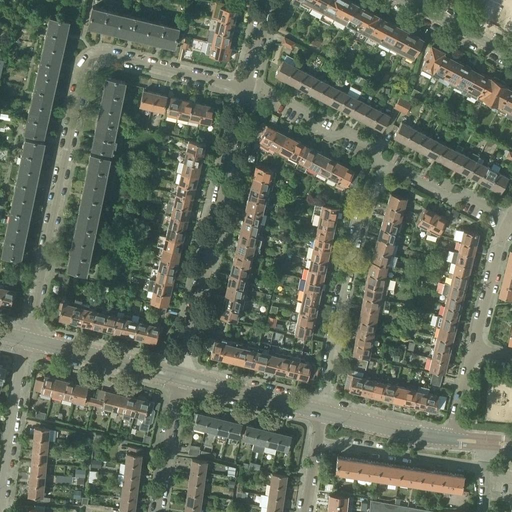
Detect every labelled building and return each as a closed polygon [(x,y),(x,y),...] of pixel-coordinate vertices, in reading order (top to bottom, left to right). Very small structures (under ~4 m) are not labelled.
[(285,29),(300,0),(291,0),(292,1),(290,2),(289,10),(286,15),(280,12),(277,25),(285,29)] [(314,0),(312,5),(311,6),(323,12),(328,0),(314,0)] [(330,25),(334,18),(343,0),(328,0),(323,12),(319,19),(330,25)] [(356,3),(349,0),(343,0),(334,18),(345,23),(346,22),(356,3)] [(234,23),(237,10),(228,8),(229,4),(216,1),(212,18),(217,19),(234,23)] [(351,26),(357,29),(367,9),(356,3),(346,22),(352,25),(351,26)] [(93,6),(88,25),(117,32),(122,13),(93,6)] [(357,29),(368,35),(378,15),(367,9),(357,29)] [(150,20),(122,13),(117,32),(146,39),(150,20)] [(378,15),(368,35),(367,36),(379,42),(389,21),(378,15)] [(44,45),(63,49),(69,20),(50,16),(44,45)] [(234,24),(234,23),(217,19),(212,18),(209,29),(215,31),(231,35),(234,24)] [(150,20),(146,39),(174,46),(179,27),(150,20)] [(400,27),(389,21),(379,42),(390,47),(400,27)] [(296,35),(299,29),(294,26),(291,32),(296,35)] [(390,47),(401,53),(412,33),(407,30),(400,27),(390,47)] [(231,35),(215,31),(212,42),(229,46),(229,45),(231,36),(231,35)] [(414,57),(423,39),(412,33),(401,53),(407,56),(408,54),(414,57)] [(331,37),(325,34),(320,45),(325,47),(331,37)] [(289,54),(295,42),(285,36),(282,42),(285,43),(283,50),(289,54)] [(321,42),(311,37),(308,42),(319,48),(320,45),(321,42)] [(217,58),(218,56),(228,58),(231,46),(229,45),(229,46),(212,42),(209,54),(211,54),(210,57),(217,58)] [(44,45),(37,74),(56,78),(63,49),(44,45)] [(433,71),(443,54),(444,52),(432,45),(430,47),(425,57),(423,65),(433,71)] [(450,55),(444,52),(443,54),(433,71),(440,74),(438,77),(443,80),(454,60),(449,57),(450,55)] [(275,74),(286,80),(294,65),(283,59),(275,74)] [(459,62),(454,60),(443,80),(448,82),(449,79),(456,83),(465,65),(459,61),(459,62)] [(305,71),(294,65),(286,80),(297,86),(305,71)] [(461,89),(465,91),(475,71),(471,69),(471,68),(465,65),(456,83),(462,86),(461,89)] [(315,76),(305,71),(297,86),(307,91),(315,76)] [(470,90),(478,94),(487,78),(488,76),(487,75),(487,76),(481,73),(481,74),(475,71),(465,91),(469,93),(470,90)] [(50,107),(56,78),(37,74),(31,103),(50,107)] [(326,82),(315,76),(307,91),(318,97),(326,82)] [(488,76),(487,78),(478,94),(489,100),(500,80),(495,77),(494,77),(493,79),(488,76)] [(106,77),(100,106),(119,110),(125,81),(106,77)] [(364,86),(367,80),(361,77),(358,83),(364,86)] [(500,80),(489,100),(500,106),(509,90),(510,89),(510,88),(504,85),(505,84),(505,82),(500,80)] [(337,87),(326,82),(318,97),(329,102),(337,87)] [(329,102),(339,108),(347,93),(337,87),(329,102)] [(511,89),(510,89),(509,90),(500,106),(506,110),(505,113),(509,115),(511,110),(511,89)] [(152,107),(155,92),(144,90),(140,105),(152,107)] [(167,95),(155,92),(152,107),(164,110),(167,95)] [(358,98),(347,93),(339,108),(350,113),(358,98)] [(167,113),(178,115),(182,99),(171,96),(167,113)] [(412,103),(400,96),(394,107),(406,113),(412,103)] [(368,104),(358,98),(350,113),(361,119),(368,104)] [(193,101),(182,99),(178,115),(189,118),(193,101)] [(189,118),(199,120),(203,104),(193,101),(189,118)] [(44,136),(50,107),(31,103),(25,132),(44,136)] [(215,106),(203,104),(199,120),(211,123),(211,121),(213,122),(215,115),(213,115),(215,106)] [(379,109),(368,104),(361,119),(371,125),(379,109)] [(114,138),(119,110),(100,106),(95,134),(114,138)] [(390,115),(379,109),(371,125),(382,130),(390,115)] [(405,142),(413,127),(402,121),(394,136),(405,142)] [(260,144),(267,148),(277,129),(268,124),(259,140),(261,141),(260,144)] [(423,133),(413,127),(405,142),(415,148),(423,133)] [(286,134),(277,129),(267,148),(268,147),(277,152),(286,134)] [(434,138),(423,133),(415,148),(426,153),(434,138)] [(114,151),(116,139),(114,138),(95,134),(92,147),(111,151),(114,151)] [(277,152),(287,157),(296,139),(286,134),(277,152)] [(20,166),(39,170),(45,141),(26,137),(20,166)] [(445,144),(434,138),(426,153),(436,159),(445,144)] [(189,139),(186,151),(203,155),(206,143),(189,139)] [(306,144),(296,139),(287,157),(297,162),(306,144)] [(297,162),(306,168),(316,150),(306,144),(297,162)] [(455,149),(445,144),(436,159),(447,164),(455,149)] [(466,155),(455,149),(447,164),(458,170),(466,155)] [(326,155),(316,150),(306,168),(316,173),(326,155)] [(186,151),(184,162),(201,166),(203,155),(186,151)] [(104,185),(110,157),(91,153),(85,182),(104,185)] [(335,160),(326,155),(316,173),(326,178),(335,160)] [(476,160),(466,155),(458,170),(468,176),(476,160)] [(335,184),(345,165),(335,160),(326,178),(335,183),(335,184)] [(487,166),(476,160),(468,176),(479,181),(487,166)] [(201,166),(184,162),(181,172),(198,176),(201,166)] [(479,181),(490,187),(498,172),(500,167),(494,163),(491,168),(487,166),(479,181)] [(256,165),(253,176),(273,181),(276,170),(256,165)] [(346,185),(349,180),(356,184),(360,176),(360,175),(359,174),(359,173),(358,172),(357,171),(345,165),(335,184),(342,188),(344,184),(346,185)] [(39,170),(20,166),(14,195),(33,199),(39,170)] [(181,172),(178,183),(195,187),(198,176),(181,172)] [(509,177),(498,172),(490,187),(501,192),(509,177)] [(253,176),(251,187),(271,192),(273,181),(253,176)] [(79,210),(98,214),(104,185),(85,182),(79,210)] [(195,187),(178,183),(176,194),(193,198),(195,187)] [(251,187),(248,198),(268,202),(271,192),(251,187)] [(391,192),(387,204),(403,209),(407,197),(391,192)] [(176,194),(173,205),(190,208),(193,198),(176,194)] [(27,228),(33,199),(14,195),(8,224),(27,228)] [(248,198),(246,208),(265,213),(268,202),(248,198)] [(317,213),(337,217),(339,206),(319,202),(317,213)] [(400,220),(403,209),(387,204),(384,215),(400,220)] [(190,208),(173,205),(171,215),(188,219),(190,208)] [(425,207),(417,221),(428,227),(436,212),(425,207)] [(263,224),(265,213),(246,208),(243,219),(263,224)] [(73,239),(92,243),(98,214),(79,210),(73,239)] [(459,212),(453,210),(449,218),(455,221),(459,212)] [(446,218),(436,212),(428,227),(427,229),(426,232),(437,235),(446,218)] [(317,213),(314,224),(334,228),(337,217),(317,213)] [(188,219),(171,215),(168,226),(185,230),(188,219)] [(384,215),(381,227),(397,231),(400,220),(384,215)] [(263,224),(243,219),(241,230),(260,235),(263,224)] [(2,253),(21,257),(27,228),(8,224),(2,253)] [(334,228),(314,224),(312,235),(332,239),(334,228)] [(168,226),(166,237),(183,240),(185,230),(168,226)] [(381,227),(378,238),(394,242),(397,231),(381,227)] [(453,238),(461,240),(478,244),(479,239),(478,238),(479,233),(456,227),(453,238)] [(241,230),(238,241),(258,245),(260,235),(241,230)] [(312,235),(310,246),(330,250),(332,239),(312,235)] [(183,240),(166,237),(163,247),(180,251),(183,240)] [(378,238),(375,249),(391,254),(394,242),(378,238)] [(86,272),(89,257),(92,243),(73,239),(67,268),(86,272)] [(476,250),(478,244),(461,240),(458,251),(474,255),(475,249),(476,250)] [(258,245),(238,241),(236,252),(255,256),(256,253),(260,251),(260,248),(259,247),(260,246),(258,245)] [(310,246),(307,257),(327,261),(330,250),(310,246)] [(163,247),(161,258),(178,262),(180,251),(163,247)] [(397,255),(391,254),(375,249),(371,260),(388,264),(394,266),(397,255)] [(456,261),(471,265),(472,266),(474,260),(473,260),(474,255),(458,251),(456,261)] [(236,252),(233,262),(253,267),(255,256),(236,252)] [(307,257),(305,267),(325,271),(327,261),(307,257)] [(178,262),(161,258),(158,269),(159,269),(175,273),(178,262)] [(371,260),(368,272),(369,272),(385,276),(388,264),(371,260)] [(472,266),(471,265),(456,261),(453,272),(469,276),(470,271),(471,271),(472,266)] [(233,262),(231,273),(250,278),(253,267),(233,262)] [(305,267),(303,278),(323,282),(325,271),(305,267)] [(159,269),(158,269),(156,279),(172,283),(173,283),(175,273),(159,269)] [(452,277),(450,283),(466,287),(467,287),(469,282),(467,281),(469,276),(453,272),(443,270),(442,275),(452,277)] [(385,276),(369,272),(368,272),(365,284),(366,284),(387,288),(390,277),(385,276)] [(231,273),(228,284),(248,288),(250,278),(231,273)] [(147,289),(153,290),(170,294),(173,283),(172,283),(156,279),(149,278),(147,289)] [(303,278),(301,289),(320,293),(323,282),(303,278)] [(466,292),(467,287),(466,287),(450,283),(444,281),(442,292),(448,294),(463,297),(465,292),(466,292)] [(15,287),(4,284),(0,301),(0,304),(10,307),(13,297),(15,297),(17,290),(14,290),(15,287)] [(228,284),(225,294),(245,299),(248,288),(228,284)] [(387,288),(366,284),(364,296),(385,300),(387,288)] [(511,298),(511,285),(504,284),(501,296),(511,298)] [(301,289),(298,300),(318,304),(320,293),(301,289)] [(170,294),(153,290),(150,301),(168,305),(170,294)] [(225,294),(223,305),(242,310),(245,299),(225,294)] [(445,304),(461,308),(462,308),(463,303),(462,303),(463,297),(448,294),(445,304)] [(364,296),(361,307),(378,310),(383,311),(385,300),(364,296)] [(74,302),(69,321),(80,324),(85,304),(81,303),(82,300),(75,298),(74,302)] [(59,319),(69,321),(74,302),(63,299),(63,302),(61,301),(59,308),(61,309),(59,319)] [(298,300),(296,310),(316,315),(318,304),(298,300)] [(80,324),(91,327),(96,307),(85,304),(80,324)] [(461,314),(462,308),(461,308),(445,304),(442,315),(458,319),(459,314),(461,314)] [(165,314),(167,307),(156,305),(154,312),(165,314)] [(240,321),(242,310),(223,305),(220,316),(240,321)] [(107,310),(96,307),(91,327),(102,329),(107,310)] [(361,307),(359,319),(376,322),(378,310),(361,307)] [(113,332),(117,312),(107,310),(102,329),(113,332)] [(296,310),(294,321),(313,326),(316,315),(296,310)] [(113,332),(123,335),(128,315),(117,312),(113,332)] [(456,329),(457,330),(458,324),(457,324),(458,319),(442,315),(437,314),(434,324),(440,326),(456,329)] [(139,317),(128,315),(123,335),(134,337),(139,317)] [(277,317),(269,316),(267,325),(275,326),(277,317)] [(134,337),(145,340),(150,320),(139,317),(134,337)] [(359,319),(357,330),(373,333),(376,322),(359,319)] [(161,323),(150,320),(145,340),(156,343),(158,333),(161,333),(162,326),(160,326),(161,323)] [(313,326),(294,321),(290,320),(288,330),(292,330),(291,332),(311,336),(313,326)] [(455,335),(457,330),(456,329),(440,326),(437,336),(453,340),(454,335),(455,335)] [(357,330),(355,342),(371,345),(373,333),(357,330)] [(435,347),(450,351),(452,351),(453,346),(452,345),(453,340),(437,336),(435,347)] [(226,342),(227,339),(222,338),(221,341),(212,339),(210,338),(208,340),(207,344),(207,348),(212,348),(210,356),(222,359),(226,342)] [(226,342),(222,359),(232,361),(237,342),(233,341),(232,343),(226,342)] [(241,343),(237,342),(232,361),(243,364),(247,347),(241,346),(241,343)] [(369,357),(371,345),(355,342),(353,354),(369,357)] [(247,347),(243,364),(254,367),(259,347),(254,346),(253,349),(247,347)] [(263,348),(259,347),(254,367),(264,369),(268,352),(262,351),(263,348)] [(450,356),(452,351),(450,351),(435,347),(432,358),(448,361),(449,356),(450,356)] [(268,352),(264,369),(275,372),(280,352),(275,351),(275,354),(268,352)] [(284,353),(280,352),(275,372),(286,374),(290,358),(284,356),(284,353)] [(290,358),(286,374),(296,377),(301,357),(297,356),(296,359),(290,358)] [(315,367),(311,366),(312,363),(305,361),(306,359),(301,357),(296,377),(307,380),(308,377),(315,378),(315,367)] [(368,360),(352,357),(351,364),(366,367),(368,360)] [(445,373),(448,361),(432,358),(429,369),(445,373)] [(344,389),(349,390),(354,391),(354,393),(360,394),(364,377),(348,373),(344,389)] [(440,386),(443,375),(433,373),(431,383),(440,386)] [(41,392),(52,394),(56,378),(45,375),(44,381),(36,379),(34,389),(41,391),(41,392)] [(375,379),(364,377),(360,394),(365,395),(365,394),(371,395),(375,379)] [(67,380),(56,378),(52,394),(63,397),(67,380)] [(381,399),(381,398),(385,382),(375,379),(371,395),(376,397),(376,398),(381,399)] [(78,383),(67,380),(63,397),(74,400),(78,383)] [(385,382),(381,398),(381,399),(387,401),(387,399),(392,401),(396,385),(385,382)] [(89,386),(78,383),(74,400),(113,409),(117,392),(106,390),(103,400),(95,398),(86,396),(89,386)] [(402,405),(403,403),(407,387),(396,385),(392,401),(397,402),(397,403),(402,405)] [(407,387),(403,403),(402,405),(408,406),(408,405),(414,406),(417,390),(407,387)] [(424,410),(424,409),(428,393),(417,390),(414,406),(419,407),(418,408),(424,410)] [(120,393),(117,392),(113,409),(111,416),(117,417),(118,411),(124,412),(128,395),(120,393)] [(428,393),(424,409),(424,410),(429,411),(430,410),(435,411),(439,395),(428,393)] [(134,415),(139,398),(128,395),(124,412),(122,418),(130,420),(131,416),(134,417),(134,415)] [(139,395),(139,398),(134,415),(144,417),(143,421),(141,423),(140,429),(148,431),(151,421),(153,421),(154,416),(153,411),(155,401),(149,400),(145,399),(145,396),(139,395)] [(194,427),(206,429),(209,415),(197,412),(197,413),(195,412),(193,419),(196,420),(194,427)] [(220,418),(209,415),(206,429),(217,432),(220,418)] [(231,420),(220,418),(217,432),(216,437),(227,440),(228,435),(231,420)] [(243,423),(231,420),(228,435),(239,437),(243,423)] [(244,438),(255,441),(258,427),(247,424),(244,438)] [(35,427),(34,439),(49,440),(55,441),(56,430),(50,428),(35,427)] [(270,429),(258,427),(255,441),(266,444),(270,429)] [(277,446),(281,432),(270,429),(266,444),(264,451),(275,454),(277,446)] [(79,441),(80,433),(71,432),(70,440),(79,441)] [(293,435),(281,432),(277,446),(289,449),(290,444),(293,444),(295,436),(292,435),(293,435)] [(148,444),(150,435),(144,434),(142,442),(148,444)] [(33,450),(47,452),(49,440),(34,439),(33,450)] [(125,452),(124,462),(140,464),(142,454),(143,454),(144,447),(128,446),(127,452),(125,452)] [(188,454),(199,456),(200,449),(190,447),(188,454)] [(33,450),(32,462),(46,463),(47,452),(33,450)] [(335,472),(356,475),(359,459),(338,456),(335,472)] [(192,458),(191,470),(206,472),(207,460),(192,458)] [(380,462),(359,459),(356,475),(377,478),(380,462)] [(32,462),(31,473),(45,475),(46,463),(32,462)] [(124,462),(123,474),(139,476),(140,464),(124,462)] [(398,482),(401,465),(380,462),(377,478),(398,482)] [(422,468),(401,465),(398,482),(419,485),(422,468)] [(86,469),(76,467),(75,476),(85,477),(86,469)] [(419,485),(440,488),(443,472),(422,468),(419,485)] [(98,471),(90,470),(88,481),(97,482),(98,471)] [(204,483),(206,472),(191,470),(189,481),(204,483)] [(287,474),(272,472),(271,483),(286,486),(287,474)] [(464,475),(443,472),(440,488),(462,491),(464,475)] [(31,473),(29,485),(44,486),(45,475),(31,473)] [(138,487),(139,476),(123,474),(122,485),(138,487)] [(189,481),(187,492),(203,494),(204,483),(189,481)] [(286,486),(271,483),(269,495),(284,497),(286,486)] [(43,498),(44,486),(29,485),(28,497),(43,498)] [(122,485),(120,496),(136,498),(138,487),(122,485)] [(82,490),(75,489),(74,498),(81,499),(82,490)] [(203,494),(187,492),(186,503),(201,506),(203,494)] [(346,505),(347,496),(328,494),(328,503),(346,505)] [(269,495),(267,506),(282,508),(284,497),(269,495)] [(119,508),(120,508),(134,510),(135,510),(136,498),(120,496),(119,508)] [(387,511),(389,503),(371,499),(377,511),(387,511)] [(200,511),(201,506),(186,503),(184,511),(200,511)] [(345,511),(346,505),(328,503),(327,511),(336,511),(345,511)] [(394,511),(395,504),(389,503),(387,511),(394,511)]
